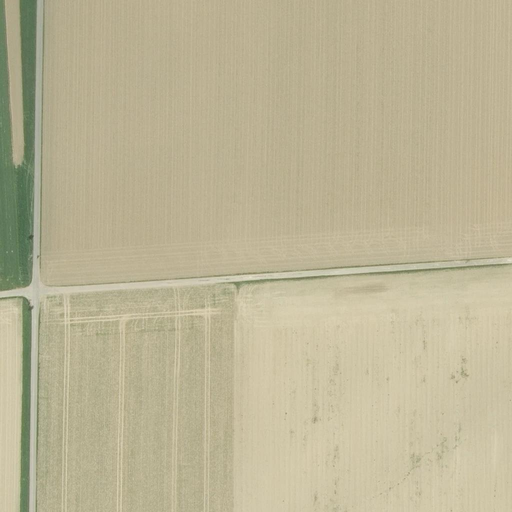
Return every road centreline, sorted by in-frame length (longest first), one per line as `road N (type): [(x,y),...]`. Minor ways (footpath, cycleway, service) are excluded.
road 1 (track): [(36,292),(511,261)]
road 2 (track): [(36,292),(40,0)]
road 3 (track): [(32,511),(36,292)]
